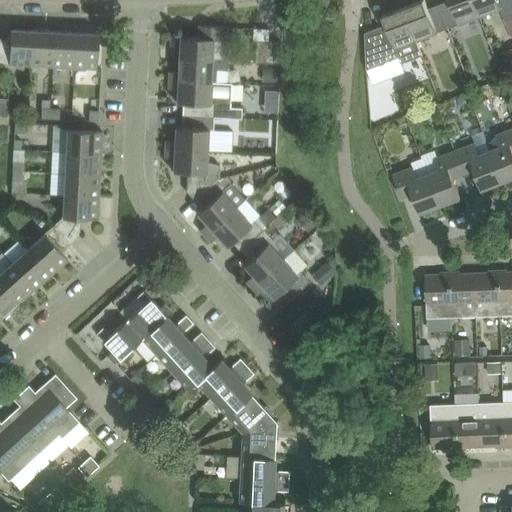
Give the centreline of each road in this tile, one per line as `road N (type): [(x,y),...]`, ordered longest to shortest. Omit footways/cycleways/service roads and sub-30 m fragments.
road 1 (residential): [(163,230),(303,384),(328,511)]
road 2 (residential): [(139,0),(134,176),(163,230)]
road 3 (residential): [(46,335),(163,230)]
